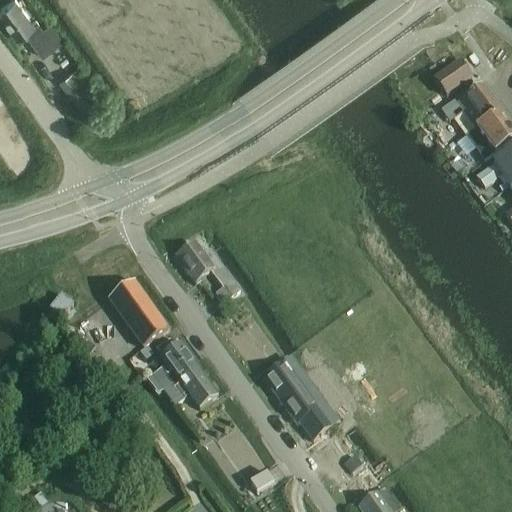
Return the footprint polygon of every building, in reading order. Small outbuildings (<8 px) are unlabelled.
[(15,0),(12,0),(0,9),(0,16),(16,40),(24,34),(41,58),(55,47),(42,29),(35,19),(31,23),(15,0)] [(435,81),(435,82),(446,97),(471,78),(470,76),(459,63),(435,81)] [(102,109),(74,71),(58,82),(86,120),(102,109)] [(463,115),(454,122),(466,138),(468,137),(470,136),(476,131),(501,112),(483,88),(457,107),(463,115)] [(418,103),(413,111),(424,118),(428,110),(418,103)] [(470,136),(468,137),(478,149),(484,144),(494,156),(511,142),(511,126),(502,113),(501,112),(476,131),(470,136)] [(511,190),(511,211),(504,218),(511,228),(511,152),(476,180),(485,191),(502,178),(511,190)] [(174,259),(194,286),(194,287),(209,276),(221,291),(215,295),(223,307),(240,295),(210,254),(205,258),(194,244),(174,259)] [(108,303),(143,351),(148,348),(169,332),(134,284),(108,303)] [(60,296),(48,312),(62,322),(73,306),(60,296)] [(169,342),(156,352),(162,359),(165,363),(164,364),(171,373),(167,375),(163,379),(157,383),(160,388),(163,392),(164,394),(198,370),(180,346),(175,350),(169,342)] [(143,351),(139,354),(145,362),(154,356),(148,348),(143,351)] [(290,362),(265,382),(297,426),(300,424),(313,442),(337,425),(290,362)] [(198,370),(164,394),(175,408),(190,397),(199,410),(217,397),(198,370)] [(346,464),(336,473),(343,482),(353,473),(346,464)] [(257,496),(270,486),(274,484),(267,473),(249,485),(257,496)] [(397,511),(384,492),(358,509),(359,511),(397,511)] [(38,496),(33,501),(39,509),(45,504),(38,496)]
